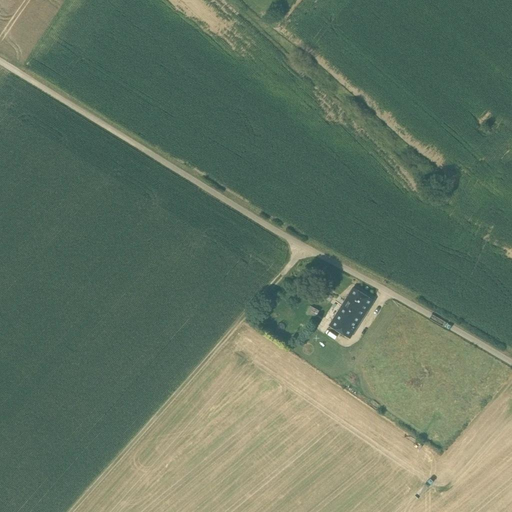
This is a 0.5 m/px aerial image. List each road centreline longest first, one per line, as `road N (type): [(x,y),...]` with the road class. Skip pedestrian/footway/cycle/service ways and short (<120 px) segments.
road 1 (unclassified): [(0,61),(307,248),(511,361)]
road 2 (track): [(70,511),(307,248)]
